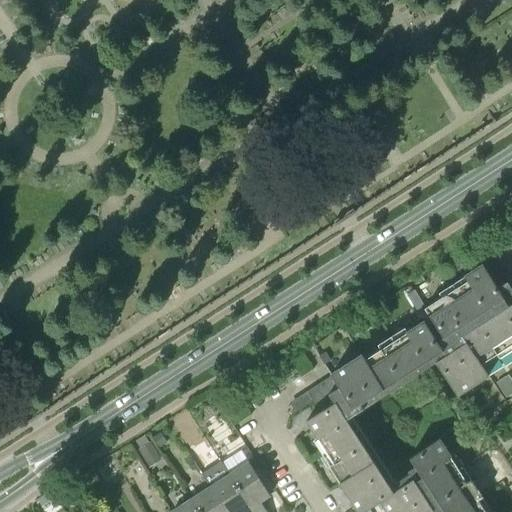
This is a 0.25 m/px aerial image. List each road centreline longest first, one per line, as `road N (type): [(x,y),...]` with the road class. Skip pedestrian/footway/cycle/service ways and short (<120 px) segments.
road 1 (primary): [(55,451),(511,160)]
road 2 (residential): [(439,280),(259,393),(329,511)]
